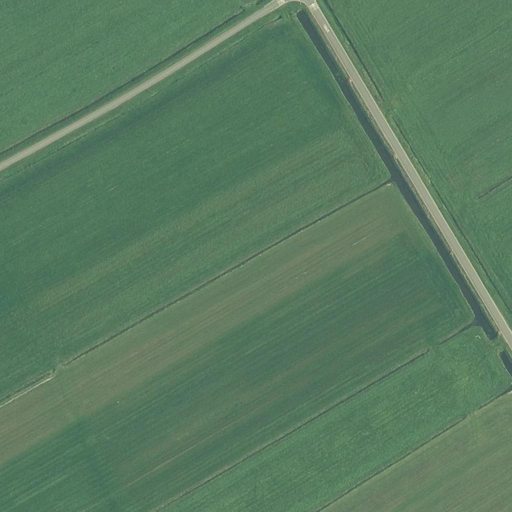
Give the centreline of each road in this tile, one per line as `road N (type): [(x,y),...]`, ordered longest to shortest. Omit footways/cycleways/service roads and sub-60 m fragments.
road 1 (unclassified): [(511,343),(312,0)]
road 2 (unclassified): [(0,169),(280,0)]
